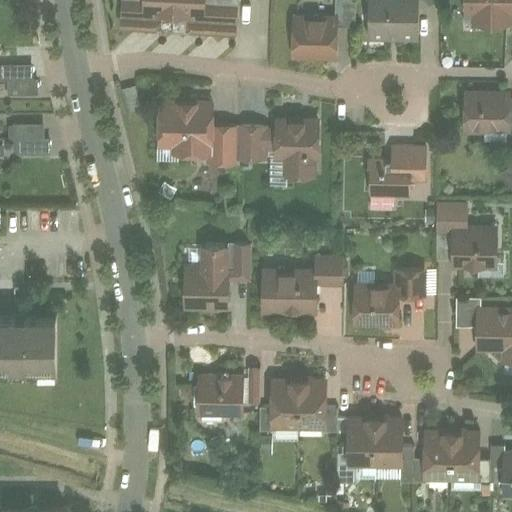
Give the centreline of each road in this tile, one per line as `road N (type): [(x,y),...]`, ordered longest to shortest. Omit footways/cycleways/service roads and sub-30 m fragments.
road 1 (residential): [(77,73),(156,60),(374,89),(431,75),(511,75)]
road 2 (residential): [(140,345),(197,339),(318,348),(511,409)]
road 3 (residential): [(77,73),(140,345)]
road 4 (residential): [(140,345),(134,511)]
